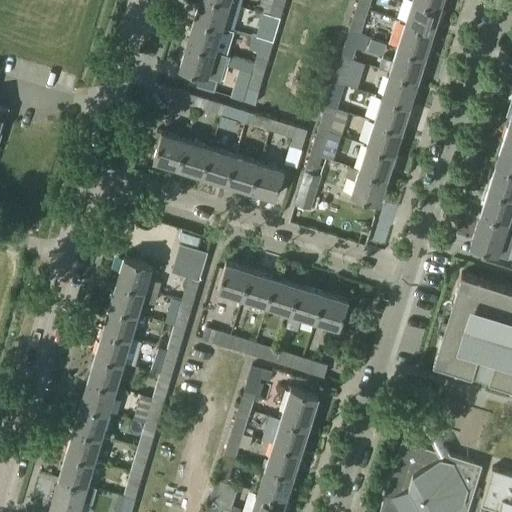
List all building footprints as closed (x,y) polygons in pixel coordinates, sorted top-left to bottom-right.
[(216,0),(198,0),(193,20),(221,28),(233,32),(241,7),(216,0)] [(261,0),(258,11),(269,15),(268,15),(279,18),(284,0),(261,0)] [(357,0),(340,57),(350,61),(368,0),(357,0)] [(417,0),(411,0),(405,22),(432,31),(440,7),(417,0)] [(268,15),(261,39),(272,42),(279,18),(268,15)] [(193,20),(186,44),(213,52),(221,28),(193,20)] [(405,22),(397,46),(424,55),(432,31),(405,22)] [(251,37),(248,50),(257,53),(254,64),(264,68),(272,42),(261,39),(261,40),(251,37)] [(186,44),(178,68),(206,76),(213,52),(186,44)] [(397,46),(389,72),(417,80),(424,55),(397,46)] [(340,57),(332,82),(342,85),(350,61),(340,57)] [(254,64),(249,80),(247,88),(256,91),(257,91),(264,68),(254,64)] [(225,90),(237,92),(241,73),(229,71),(225,90)] [(389,72),(381,96),(409,105),(417,80),(389,72)] [(332,82),(324,106),(335,109),(342,85),(332,82)] [(175,88),(172,99),(293,137),(297,126),(175,88)] [(381,96),(374,121),(401,129),(409,105),(381,96)] [(324,106),(317,130),(327,133),(335,109),(324,106)] [(511,116),(510,116),(503,140),(511,142),(511,116)] [(374,121),(366,145),(394,153),(401,129),(374,121)] [(293,137),(285,161),(296,164),(301,149),(307,129),(297,126),(293,137)] [(317,130),(302,177),(312,180),(327,133),(317,130)] [(161,131),(152,158),(178,166),(186,139),(161,131)] [(186,139),(178,166),(202,174),(211,147),(186,139)] [(511,142),(503,140),(495,164),(511,169),(511,142)] [(366,145),(359,169),(386,178),(394,153),(366,145)] [(211,147),(202,174),(226,182),(235,154),(211,147)] [(235,154),(226,182),(250,189),(259,162),(235,154)] [(259,162),(250,189),(275,197),(284,169),(259,162)] [(511,169),(495,164),(487,188),(511,195),(511,169)] [(355,179),(351,194),(378,202),(386,178),(359,169),(349,166),(346,176),(355,179)] [(302,177),(298,189),(321,196),(325,184),(312,180),(302,177)] [(511,195),(487,188),(480,212),(507,221),(511,205),(511,195)] [(480,212),(470,245),(497,253),(507,221),(480,212)] [(172,270),(188,275),(199,278),(206,252),(179,244),(172,270)] [(123,256),(116,281),(144,289),(147,278),(151,264),(123,256)] [(225,261),(216,289),(242,297),(250,269),(225,261)] [(250,269),(242,297),(266,305),(275,277),(250,269)] [(511,288),(461,273),(433,362),(511,387),(511,288)] [(188,275),(118,511),(129,511),(199,278),(188,275)] [(275,277),(266,305),(290,312),(299,284),(275,277)] [(144,289),(140,301),(153,305),(159,282),(147,278),(144,289)] [(116,281),(109,305),(136,313),(140,301),(144,289),(116,281)] [(290,312),(286,326),(297,330),(302,316),(314,320),(323,292),(299,284),(290,312)] [(323,292),(314,320),(339,328),(348,300),(323,292)] [(109,305),(101,330),(129,338),(136,313),(109,305)] [(205,328),(202,338),(323,377),(327,366),(303,359),(287,354),(205,328)] [(101,330),(94,354),(122,362),(129,338),(101,330)] [(94,354),(87,379),(115,387),(122,362),(94,354)] [(251,364),(246,383),(256,386),(262,367),(251,364)] [(87,379),(79,404),(107,412),(115,387),(87,379)] [(246,383),(205,511),(216,511),(256,386),(246,383)] [(290,387),(280,419),(308,427),(318,396),(290,387)] [(79,404),(72,428),(100,437),(107,412),(79,404)] [(280,419),(272,443),(300,452),(308,427),(280,419)] [(72,428),(65,453),(93,461),(100,437),(72,428)] [(401,439),(378,511),(466,511),(481,464),(450,454),(445,446),(437,450),(401,439)] [(272,443),(265,467),(292,476),(300,452),(272,443)] [(65,453),(58,477),(86,485),(93,461),(65,453)] [(265,467),(257,491),(285,500),(292,476),(265,467)] [(511,511),(511,473),(492,467),(480,504),(499,510),(498,511),(511,511)] [(58,477),(48,509),(58,511),(78,511),(86,485),(58,477)] [(257,491),(250,511),(284,511),(288,502),(285,501),(285,500),(257,491)]
